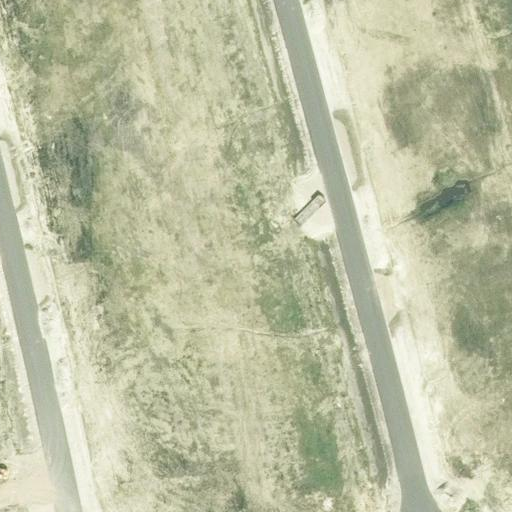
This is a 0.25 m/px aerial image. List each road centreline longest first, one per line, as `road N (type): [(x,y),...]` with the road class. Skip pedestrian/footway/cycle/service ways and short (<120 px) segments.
road 1 (unclassified): [(285,0),(420,511)]
road 2 (unclassified): [(0,220),(67,511)]
